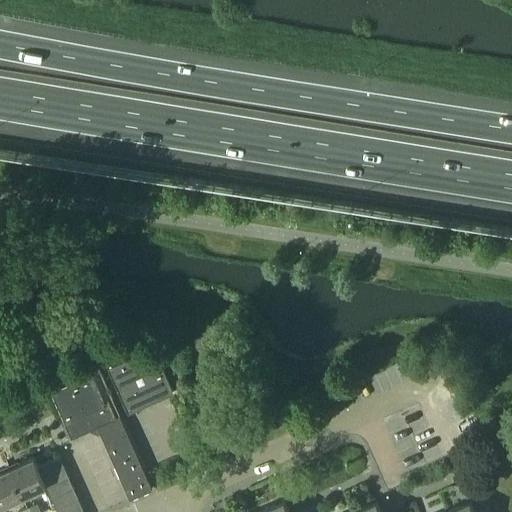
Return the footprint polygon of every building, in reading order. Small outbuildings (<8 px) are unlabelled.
[(174,392),(153,347),(108,367),(128,413),(174,392)] [(91,374),(52,392),(65,421),(64,421),(71,438),(98,426),(130,499),(147,491),(153,488),(144,470),(120,415),(115,417),(108,402),(104,404),(91,374)] [(38,466),(42,477),(64,467),(60,456),(38,466)] [(10,468),(23,497),(46,486),(42,477),(38,466),(33,457),(10,468)] [(46,486),(47,487),(69,478),(64,467),(42,477),(46,486)] [(0,506),(23,497),(10,468),(0,472),(0,506)] [(73,488),(69,478),(47,487),(51,498),(73,488)] [(56,508),(78,498),(73,488),(51,498),(56,508)] [(56,508),(57,511),(74,511),(83,508),(78,498),(56,508)] [(260,511),(288,511),(284,501),(260,511)] [(446,511),(474,511),(470,501),(446,511)] [(352,511),(380,511),(376,502),(352,511)] [(41,511),(37,503),(28,508),(29,511),(41,511)]
